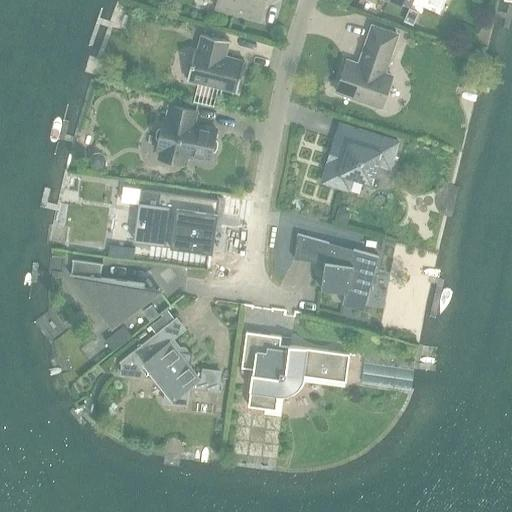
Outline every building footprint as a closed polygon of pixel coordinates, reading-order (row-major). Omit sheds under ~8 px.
[(217,0),(216,8),(260,20),(265,0),(217,0)] [(409,8),(404,20),(413,24),(418,12),(409,8)] [(347,60),(336,91),(381,107),(391,76),(383,73),(397,35),(372,26),(359,65),(347,60)] [(194,49),(187,80),(236,92),(244,61),(225,56),(229,41),(202,34),(198,50),(194,49)] [(210,161),(216,129),(193,125),(196,111),(170,105),(167,119),(163,118),(157,150),(161,151),(159,158),(185,164),(187,156),(210,161)] [(390,169),(398,142),(340,124),(322,182),(349,190),(353,177),(361,180),(374,172),(376,165),(390,169)] [(94,154),(91,159),(91,165),(97,169),(103,168),(107,163),(106,157),(101,153),(94,154)] [(134,241),(202,251),(209,252),(217,200),(159,191),(141,189),(139,204),(144,205),(139,241),(134,240),(134,241)] [(339,207),(335,220),(348,223),(351,214),(348,210),(339,207)] [(378,256),(297,234),(293,259),(324,263),(321,289),(345,292),(342,304),(363,310),(378,256)] [(102,264),(72,260),(70,275),(75,275),(112,324),(108,327),(109,328),(154,294),(153,293),(144,284),(100,278),(102,264)] [(153,305),(144,312),(151,321),(160,314),(153,305)] [(208,316),(225,334),(232,326),(215,309),(208,316)] [(124,326),(115,333),(123,343),(132,336),(124,326)] [(159,330),(119,362),(121,364),(120,374),(153,378),(165,394),(164,402),(186,405),(188,386),(198,378),(190,369),(192,353),(177,352),(169,342),(168,342),(159,330)] [(278,394),(279,394),(282,394),(286,393),(289,392),(292,391),(295,388),(298,386),(300,383),(301,380),(302,376),(346,382),(350,354),(289,345),(290,341),(281,340),(281,336),(246,331),(241,367),(253,369),(248,406),(276,410),(278,394)]
